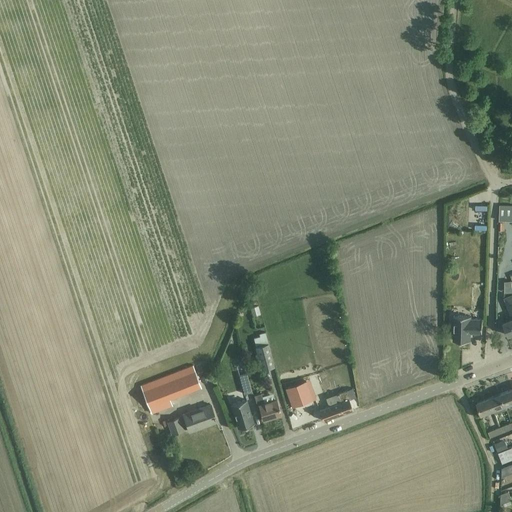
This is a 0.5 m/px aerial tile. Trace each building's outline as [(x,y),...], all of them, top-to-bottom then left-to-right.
[(511,205),(500,205),(499,221),(511,221),(511,205)] [(473,287),(472,305),(484,305),(485,287),(473,287)] [(454,315),(453,340),(470,340),(470,332),(482,333),(483,318),(471,318),(471,315),(454,315)] [(255,346),(258,356),(261,370),(275,366),(272,356),(269,343),(266,333),(259,335),(260,337),(253,339),(255,346)] [(209,354),(216,358),(223,345),(215,341),(209,354)] [(164,346),(165,354),(169,353),(169,358),(173,358),(172,345),(164,346)] [(67,406),(150,379),(147,370),(163,364),(158,347),(101,366),(100,362),(90,365),(92,372),(53,385),(58,402),(65,400),(67,406)] [(480,357),(459,363),(461,368),(482,362),(480,357)] [(193,365),(140,385),(152,414),(173,406),(170,399),(201,387),(193,365)] [(252,392),(247,373),(239,375),(244,394),(252,392)] [(306,381),(286,389),(293,406),(312,399),(306,381)] [(511,403),(511,389),(501,394),(505,406),(511,403)] [(340,402),(319,410),(323,421),(353,410),(349,400),(350,399),(347,390),(337,394),(340,402)] [(330,404),(335,396),(329,392),(323,400),(330,404)] [(262,394),(255,396),(263,421),(281,415),(277,400),(265,404),(262,394)] [(505,406),(501,394),(489,398),(494,411),(495,414),(507,410),(505,406)] [(494,411),(489,398),(477,402),(482,415),(494,411)] [(238,428),(254,423),(253,423),(246,400),(247,400),(231,404),(231,405),(232,405),(239,428),(238,428)] [(197,428),(216,421),(211,404),(183,414),(190,432),(197,429),(197,428)] [(69,446),(122,425),(115,408),(63,428),(69,446)] [(168,422),(169,424),(172,434),(184,430),(179,418),(168,422)] [(502,433),(511,428),(511,423),(500,427),(502,433)] [(490,438),(502,433),(500,427),(488,432),(490,438)] [(106,466),(149,452),(143,434),(100,447),(106,466)] [(511,453),(499,459),(502,466),(511,461),(511,453)] [(154,462),(111,475),(116,492),(159,480),(154,462)] [(502,477),(511,472),(511,463),(502,468),(502,477)] [(511,500),(510,496),(509,491),(501,494),(501,504),(511,500)]
